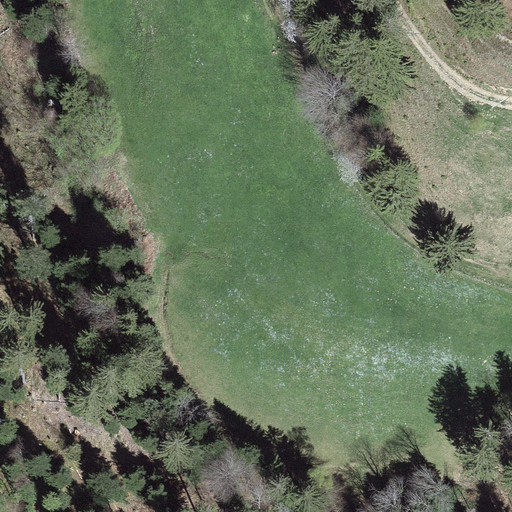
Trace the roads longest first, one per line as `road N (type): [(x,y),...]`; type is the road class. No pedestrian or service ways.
road 1 (track): [(265,0),(311,150),(382,223),(511,277)]
road 2 (track): [(511,97),(454,78),(393,0)]
